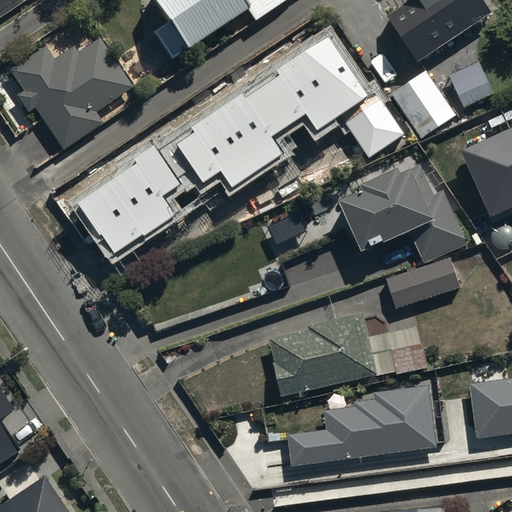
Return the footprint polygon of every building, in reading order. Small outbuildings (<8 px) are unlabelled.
[(0,0),(0,18),(27,0),(0,0)] [(152,0),(168,22),(156,31),(174,56),(185,48),(189,54),(250,11),(255,18),(280,0),(152,0)] [(385,24),(418,74),(497,22),(481,0),(410,0),(414,5),(385,24)] [(104,130),(96,119),(133,94),(101,45),(79,60),(75,54),(54,68),(45,54),(10,78),(24,98),(18,102),(29,119),(36,115),(64,157),(104,130)] [(289,58),(266,73),(298,127),(333,135),(386,102),(372,78),(328,104),(318,101),(289,58)] [(480,63),(450,75),(463,106),(493,94),(480,63)] [(455,116),(426,73),(402,90),(431,132),(455,116)] [(198,110),(113,164),(154,224),(200,192),(206,200),(224,187),(234,202),(275,174),(260,152),(254,155),(224,108),(205,120),(198,110)] [(511,118),(459,142),(491,213),(511,203),(511,118)] [(363,192),(339,203),(362,252),(411,229),(423,255),(467,235),(442,182),(433,186),(419,157),(360,185),(363,192)] [(244,239),(181,260),(198,308),(296,275),(287,247),(323,235),(308,192),(264,207),(267,217),(239,226),(244,239)] [(448,248),(383,270),(393,301),(459,280),(448,248)] [(269,331),(280,388),(426,359),(421,335),(419,335),(415,319),(366,329),(362,306),(306,318),(307,323),(269,331)] [(511,376),(468,383),(476,436),(511,430),(511,376)] [(324,429),(287,433),(291,464),(436,446),(428,383),(372,390),(373,397),(352,400),(352,405),(322,409),(324,429)] [(0,455),(13,446),(0,426),(0,413),(11,407),(0,390),(0,455)] [(274,472),(252,442),(239,452),(261,481),(274,472)] [(66,511),(40,473),(0,499),(0,511),(66,511)]
